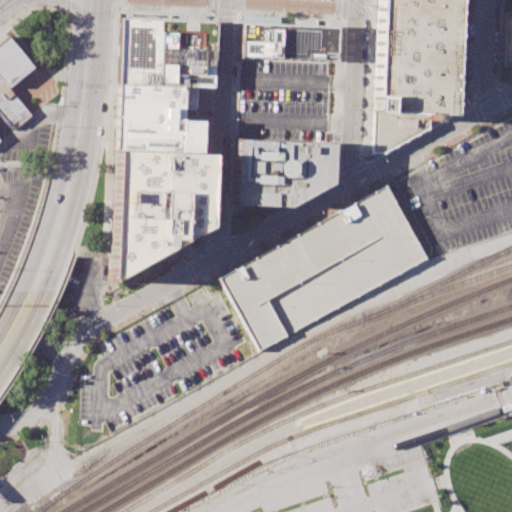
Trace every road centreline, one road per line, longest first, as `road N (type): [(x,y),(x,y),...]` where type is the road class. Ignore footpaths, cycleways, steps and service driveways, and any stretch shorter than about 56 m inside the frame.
road 1 (residential): [(511,95),(95,327),(47,403),(27,420)]
road 2 (residential): [(229,0),(218,258)]
road 3 (secondary): [(65,201),(93,0)]
road 4 (residential): [(357,0),(355,183)]
road 5 (secondary): [(0,350),(65,201)]
road 6 (residential): [(357,8),(229,0)]
